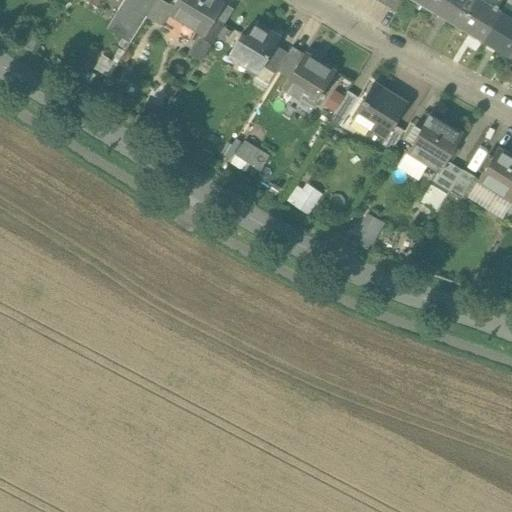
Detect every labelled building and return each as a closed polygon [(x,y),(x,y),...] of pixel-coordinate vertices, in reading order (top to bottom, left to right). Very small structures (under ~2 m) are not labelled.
[(139,0),(123,0),(122,3),(134,10),(139,0)] [(155,0),(139,0),(134,10),(145,17),(155,0)] [(173,6),(163,0),(156,0),(141,24),(156,34),(173,6)] [(223,2),(219,0),(176,0),(170,12),(204,33),(214,17),(223,2)] [(391,0),(388,6),(398,13),(405,0),(391,0)] [(439,0),(415,0),(433,10),(439,0)] [(472,0),(439,0),(433,10),(458,25),(472,0)] [(483,0),(472,0),(458,25),(482,40),(500,10),(496,7),(483,0)] [(134,10),(122,3),(107,27),(122,36),(130,41),(145,17),(134,10)] [(511,46),(511,17),(500,10),(482,40),(507,55),(511,46)] [(224,23),(214,17),(204,33),(201,37),(211,43),(224,23)] [(268,30),(256,22),(246,37),(241,34),(231,50),(248,60),(245,64),(257,72),(262,64),(275,44),(275,42),(264,36),(268,30)] [(130,41),(122,36),(118,44),(126,49),(130,41)] [(288,52),(275,44),(262,64),(275,73),(277,70),(288,52)] [(288,52),(277,70),(289,77),(303,53),(292,46),(288,52)] [(335,71),(304,52),(303,53),(289,77),(283,87),(313,106),(335,71)] [(405,105),(372,84),(362,99),(352,117),(371,129),(373,126),(387,134),(394,123),(405,105)] [(362,99),(347,90),(332,114),(348,123),(352,117),(362,99)] [(463,133),(429,113),(406,150),(439,170),(439,171),(446,160),(463,133)] [(371,129),(352,117),(348,123),(367,135),(371,129)] [(387,134),(381,144),(391,150),(404,130),(394,123),(387,134)] [(242,138),(230,159),(256,173),(267,152),(242,138)] [(511,156),(497,148),(478,179),(511,200),(511,199),(511,156)] [(399,153),(393,167),(415,177),(422,163),(399,153)] [(462,170),(446,160),(439,171),(439,170),(433,180),(450,190),(462,170)] [(289,200),(308,213),(322,192),(303,179),(289,200)] [(370,248),(384,220),(366,211),(352,239),(370,248)]
